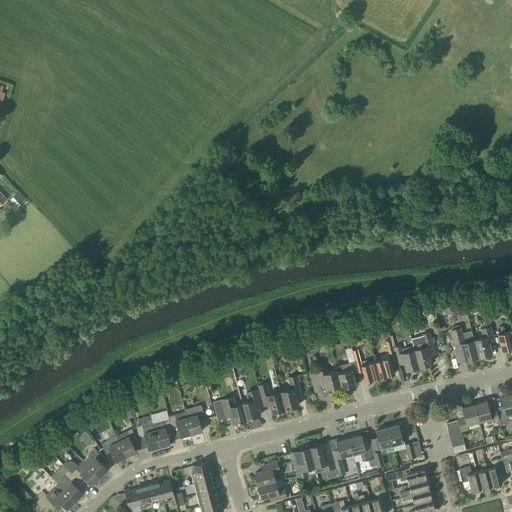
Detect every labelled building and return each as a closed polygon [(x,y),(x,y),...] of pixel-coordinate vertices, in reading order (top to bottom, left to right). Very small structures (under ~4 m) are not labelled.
[(459,129),(452,141),(457,144),(464,132),(459,129)] [(433,184),(441,170),(436,167),(428,181),(433,184)] [(14,209),(26,199),(19,192),(8,202),(14,209)] [(473,340),(478,357),(492,354),(489,343),(495,341),(489,318),(485,319),(487,327),(480,328),(482,338),(474,340),(473,340)] [(473,340),(474,340),(471,331),(462,333),(461,327),(458,325),(451,327),(450,330),(452,337),(442,340),(446,352),(455,350),(456,352),(462,351),(464,360),(477,357),(478,357),(473,340)] [(502,351),(511,348),(511,330),(497,334),(502,351)] [(414,350),(418,368),(420,367),(419,366),(430,363),(428,357),(436,355),(430,332),(421,334),(424,343),(412,346),(414,350)] [(392,348),(391,344),(392,344),(391,339),(385,341),(388,354),(380,356),(381,360),(375,361),(380,378),(394,374),(391,364),(396,363),(396,362),(395,360),(395,357),(392,348)] [(414,350),(412,346),(402,349),(401,345),(395,347),(394,343),(392,344),(391,344),(392,348),(395,357),(395,360),(396,362),(396,363),(397,363),(397,366),(405,364),(407,371),(418,368),(414,350)] [(380,378),(375,361),(371,362),(370,359),(361,361),(358,349),(352,351),(358,373),(363,372),(365,382),(380,378)] [(337,373),(340,385),(341,388),(355,384),(352,374),(358,373),(355,362),(335,367),(337,373)] [(340,385),(337,373),(329,375),(327,369),(310,373),(315,392),(321,391),(320,385),(325,384),(326,389),(340,385)] [(280,392),(284,409),(298,406),(295,397),(302,395),(296,375),(288,377),(291,389),(280,392)] [(271,413),(284,409),(280,392),(270,394),(267,383),(258,385),(259,389),(258,389),(262,404),(263,404),(264,406),(269,405),(271,413)] [(242,404),(246,420),(246,419),(260,415),(257,406),(262,404),(258,389),(245,392),(248,401),(242,403),(242,404)] [(507,423),(505,415),(511,412),(511,393),(500,396),(503,408),(496,410),(500,422),(500,425),(507,423)] [(246,420),(242,404),(236,405),(234,395),(211,401),(216,419),(230,416),(232,423),(246,420)] [(474,404),(478,422),(486,420),(487,425),(500,422),(496,410),(496,408),(489,409),(487,401),(474,404)] [(459,426),(461,431),(461,432),(468,430),(467,424),(478,422),(474,404),(463,407),(465,416),(457,418),(458,420),(459,426)] [(185,412),(191,434),(202,431),(199,421),(205,419),(201,405),(184,409),(185,412)] [(190,435),(191,434),(185,412),(168,416),(169,419),(172,428),(178,427),(180,437),(182,437),(182,438),(184,439),(189,438),(190,436),(190,435)] [(155,430),(154,430),(150,431),(148,424),(152,423),(150,416),(138,419),(140,425),(136,427),(139,438),(145,437),(148,450),(150,449),(151,452),(160,449),(155,430)] [(172,428),(169,419),(152,423),(154,430),(155,430),(160,449),(169,447),(168,445),(170,444),(167,433),(173,432),(172,428)] [(447,429),(459,426),(458,420),(445,423),(447,429)] [(400,430),(398,425),(387,428),(391,445),(403,442),(402,438),(406,437),(404,429),(400,430)] [(449,435),(461,431),(459,426),(447,429),(449,435)] [(87,432),(84,428),(78,431),(77,432),(81,436),(87,432)] [(116,436),(126,457),(136,452),(131,442),(136,439),(131,428),(116,436)] [(381,448),(391,445),(387,428),(376,430),(377,437),(370,439),(374,456),(375,458),(374,458),(377,467),(384,466),(381,452),(382,451),(381,448)] [(462,437),(461,432),(461,431),(449,435),(450,441),(462,437)] [(361,444),(359,435),(348,438),(353,455),(360,453),(362,461),(374,458),(375,458),(374,456),(370,442),(361,444)] [(116,462),(126,457),(116,436),(101,444),(106,454),(111,452),(116,462)] [(452,447),(464,443),(462,437),(450,441),(452,447)] [(340,458),(353,455),(348,438),(335,441),(337,449),(331,451),(332,455),(334,466),(342,464),(340,458)] [(408,459),(416,457),(412,442),(404,444),(408,459)] [(464,443),(452,447),(454,454),(466,450),(464,443)] [(334,466),(332,455),(326,457),(322,445),(319,446),(317,444),(309,446),(315,467),(324,464),(325,470),(335,468),(334,466)] [(308,476),(306,469),(315,467),(309,446),(300,448),(300,451),(297,452),(299,461),(293,463),(297,478),(308,476)] [(87,465),(100,477),(107,470),(100,462),(104,457),(94,448),(90,453),(90,454),(83,461),(87,465)] [(511,454),(501,457),(505,473),(511,471),(511,476),(511,454)] [(499,474),(505,473),(501,457),(490,460),(492,467),(487,468),(487,469),(491,486),(501,484),(499,474)] [(71,473),(80,482),(84,477),(92,485),(100,477),(87,465),(83,461),(78,466),(73,461),(66,461),(63,464),(71,473)] [(208,462),(189,467),(193,484),(213,479),(208,462)] [(258,486),(275,482),(273,473),(279,472),(276,462),(263,465),(265,471),(254,473),(258,486)] [(487,468),(485,462),(480,463),(482,470),(477,471),(481,489),(491,486),(487,469),(487,468)] [(71,473),(63,464),(51,476),(56,482),(57,484),(75,502),(83,494),(75,486),(80,482),(71,473)] [(481,489),(477,471),(472,472),(470,466),(458,469),(462,483),(468,481),(471,492),(481,489)] [(397,472),(384,475),(385,482),(400,478),(401,481),(407,479),(408,485),(426,480),(424,470),(398,477),(397,472)] [(196,495),(216,490),(213,479),(193,484),(196,495)] [(158,482),(164,504),(168,503),(167,497),(174,495),(170,480),(159,483),(158,482)] [(411,495),(429,490),(426,480),(408,485),(410,490),(400,492),(401,498),(411,495)] [(159,505),(164,504),(158,482),(147,485),(151,502),(158,500),(159,505)] [(275,482),(258,486),(261,499),(271,496),(273,502),(286,498),(284,487),(277,489),(275,482)] [(67,510),(75,502),(57,484),(45,496),(58,509),(62,505),(67,510)] [(145,503),(151,502),(147,485),(135,488),(140,504),(142,509),(146,508),(145,503)] [(22,502),(29,495),(22,488),(15,495),(22,502)] [(129,508),(140,504),(135,488),(135,489),(125,492),(127,502),(122,504),(123,508),(129,507),(129,508)] [(370,500),(373,511),(384,511),(383,510),(389,508),(384,489),(374,492),(376,499),(370,500)] [(199,506),(218,501),(216,490),(196,495),(199,506)] [(414,505),(432,501),(429,490),(411,495),(401,498),(402,502),(412,499),(414,505)] [(362,511),(358,496),(357,493),(353,494),(355,504),(350,506),(351,511),(362,511)] [(373,511),(370,500),(365,502),(363,495),(358,496),(362,511),(373,511)] [(351,511),(350,506),(345,507),(343,500),(331,503),(333,511),(351,511)] [(221,511),(218,501),(199,506),(200,511),(221,511)] [(432,501),(414,505),(415,510),(409,511),(408,511),(429,511),(434,511),(432,501)]
